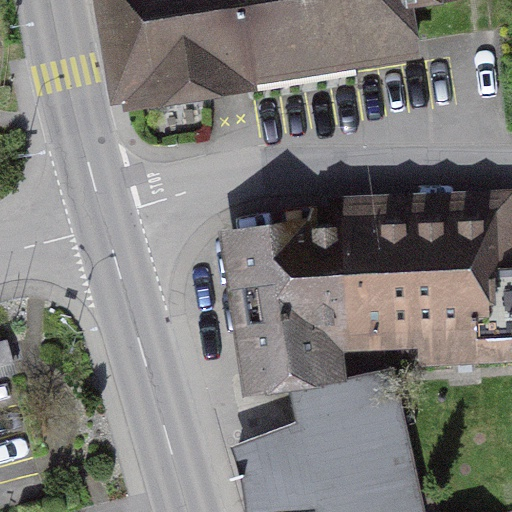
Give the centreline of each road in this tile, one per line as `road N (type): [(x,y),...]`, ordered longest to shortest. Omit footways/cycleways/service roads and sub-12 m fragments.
road 1 (residential): [(105,226),(184,191),(285,166),(511,169)]
road 2 (secondary): [(105,226),(181,511)]
road 3 (secondary): [(58,0),(105,226)]
